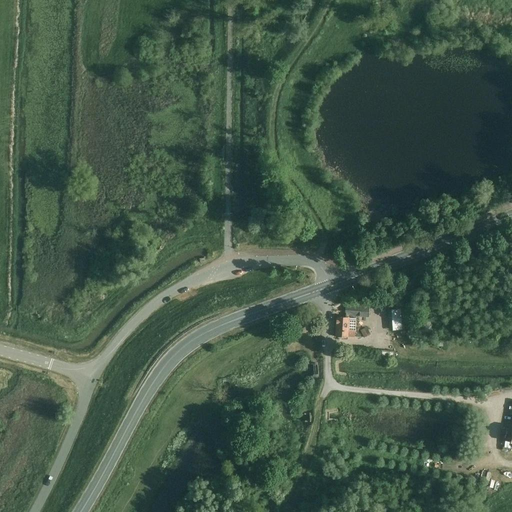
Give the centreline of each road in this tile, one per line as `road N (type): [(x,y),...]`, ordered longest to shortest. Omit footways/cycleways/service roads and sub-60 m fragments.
road 1 (primary): [(79,511),(169,359),(208,331),(329,286)]
road 2 (track): [(322,257),(320,231),(276,151),(273,118),(281,85),(330,0)]
road 3 (primary): [(511,215),(329,286)]
road 4 (track): [(327,385),(499,405)]
road 5 (unclassified): [(91,377),(152,304),(213,272)]
road 6 (unclassified): [(34,511),(91,377)]
road 7 (unclassified): [(329,286),(319,265),(305,261),(250,261),(213,272)]
road 8 (track): [(327,385),(290,511)]
